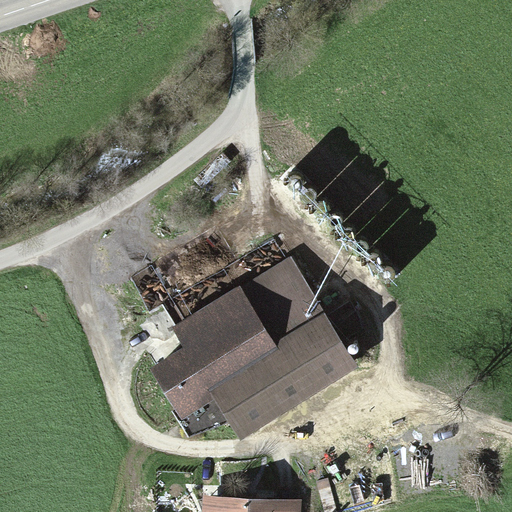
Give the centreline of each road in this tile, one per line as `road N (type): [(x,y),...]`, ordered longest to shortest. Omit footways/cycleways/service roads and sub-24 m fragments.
road 1 (unclassified): [(0,259),(136,191),(233,120),(245,71),(239,0)]
road 2 (unknown): [(233,120),(253,173),(255,234),(250,271),(232,283)]
road 3 (track): [(511,437),(428,406),(390,407)]
